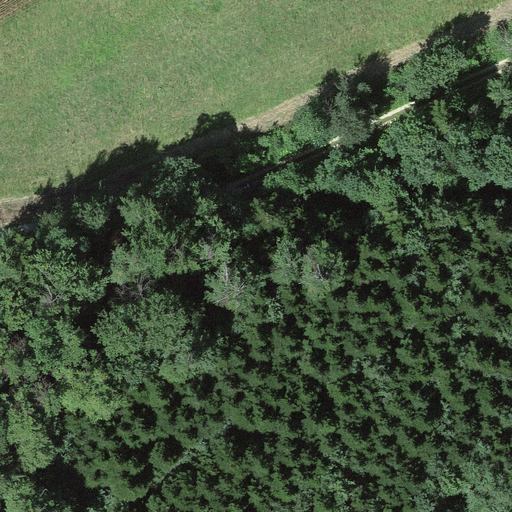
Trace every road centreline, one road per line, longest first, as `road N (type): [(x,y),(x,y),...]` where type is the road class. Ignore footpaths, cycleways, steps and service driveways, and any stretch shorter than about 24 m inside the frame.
road 1 (track): [(0,234),(227,193),(511,62)]
road 2 (track): [(511,196),(227,193)]
